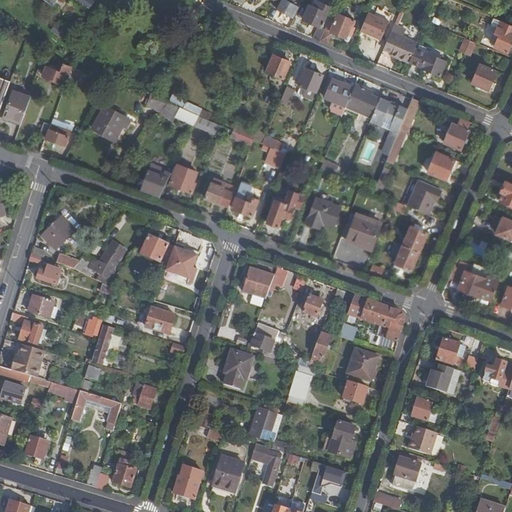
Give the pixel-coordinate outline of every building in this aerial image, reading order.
[(76,0),(89,8),(95,0),(93,0),(76,0)] [(280,0),(277,8),(293,16),(299,6),(292,2),(293,0),(280,0)] [(304,19),(322,27),(332,7),(317,0),(314,6),(310,4),(304,19)] [(335,10),(321,41),(329,44),(334,33),(347,38),(352,27),(354,28),(357,20),(335,10)] [(369,11),(361,30),(381,39),(389,21),(369,11)] [(511,25),(501,21),(498,27),(496,33),(500,35),(496,46),(509,52),(511,45),(511,25)] [(73,36),(57,24),(55,26),(52,30),(68,43),(73,36)] [(394,25),(384,48),(393,52),(392,55),(410,62),(411,60),(419,43),(400,36),(403,29),(394,25)] [(461,51),(466,53),(471,41),(466,39),(461,51)] [(471,55),(477,43),(471,41),(466,53),(471,55)] [(419,43),(411,60),(424,66),(423,69),(442,77),(450,56),(419,43)] [(268,72),(285,78),(292,62),(276,55),(268,72)] [(43,76),(67,84),(73,68),(58,62),(55,71),(46,67),(43,76)] [(177,81),(183,86),(199,67),(193,62),(177,81)] [(494,82),(498,72),(481,64),(473,83),(490,90),(491,89),(495,91),(499,83),(494,82)] [(85,82),(89,75),(77,67),(73,73),(85,82)] [(317,91),(323,75),(307,68),(300,84),(317,91)] [(0,113),(13,79),(0,73),(0,113)] [(350,100),(356,87),(334,78),(326,97),(348,106),(349,104),(350,100)] [(372,91),(357,84),(356,87),(350,100),(365,107),(364,110),(374,115),(380,100),(370,96),(372,91)] [(296,88),(288,85),(283,99),(290,102),(296,88)] [(5,119),(22,125),(32,98),(14,92),(5,119)] [(146,108),(160,115),(168,101),(156,96),(154,95),(152,95),(146,108)] [(172,95),(169,102),(183,108),(187,101),(172,95)] [(381,97),(380,100),(374,115),(372,121),(400,132),(401,131),(409,109),(401,106),(400,108),(390,104),(391,102),(381,97)] [(408,134),(409,134),(422,102),(414,98),(409,109),(401,131),(408,134)] [(365,107),(350,100),(349,104),(364,110),(365,107)] [(168,101),(160,115),(175,123),(178,117),(195,125),(199,115),(183,108),(169,102),(168,101)] [(183,108),(199,115),(203,108),(187,101),(183,108)] [(130,129),(133,121),(105,106),(93,129),(115,140),(123,125),(130,129)] [(199,115),(195,125),(209,132),(214,121),(199,115)] [(457,116),(454,124),(460,126),(463,119),(457,116)] [(469,130),(472,122),(463,119),(460,126),(454,124),(446,143),(462,150),(471,131),(469,130)] [(214,121),(209,132),(218,136),(222,125),(214,121)] [(41,138),(46,140),(52,125),(46,123),(41,138)] [(48,139),(67,147),(73,132),(54,124),(48,139)] [(240,124),(236,131),(255,139),(264,143),(267,136),(240,124)] [(236,131),(235,130),(233,135),(238,137),(237,140),(252,146),(255,139),(236,131)] [(388,161),(395,164),(408,134),(401,131),(400,132),(388,161)] [(279,150),(282,151),(285,144),(267,136),(264,143),(275,148),(279,150)] [(282,151),(288,154),(295,156),(297,150),(285,144),(282,151)] [(279,150),(275,158),(285,162),(288,154),(282,151),(279,150)] [(456,174),(461,163),(439,153),(430,173),(448,180),(451,172),(456,174)] [(325,160),(321,168),(336,174),(340,166),(325,160)] [(375,191),(387,163),(382,160),(369,189),(375,191)] [(151,164),(142,190),(161,197),(172,173),(166,171),(167,170),(151,164)] [(171,186),(193,194),(197,184),(174,175),(171,186)] [(206,199),(230,207),(237,188),(230,185),(228,192),(225,190),(227,184),(213,179),(206,199)] [(407,205),(412,207),(422,183),(419,182),(413,197),(411,196),(407,205)] [(511,208),(511,184),(506,182),(501,192),(503,193),(499,202),(511,208)] [(422,183),(412,207),(430,215),(436,201),(440,202),(444,193),(422,183)] [(362,186),(354,208),(358,209),(367,188),(362,186)] [(297,205),(303,207),(307,197),(292,191),(286,204),(277,200),(269,222),(281,227),(285,216),(292,219),(297,205)] [(233,209),(253,216),(260,200),(250,196),(249,198),(246,197),(244,199),(238,197),(233,209)] [(335,226),(337,223),(342,210),(343,207),(317,198),(307,223),(320,228),(323,222),(335,226)] [(398,201),(395,210),(408,215),(412,207),(407,205),(398,201)] [(430,215),(434,217),(440,202),(436,201),(430,215)] [(337,223),(347,227),(352,214),(342,210),(337,223)] [(373,250),(383,225),(359,216),(349,241),(373,250)] [(511,220),(503,216),(496,233),(511,240),(511,220)] [(44,235),(57,249),(77,231),(64,217),(44,235)] [(404,245),(421,252),(429,233),(412,226),(404,245)] [(176,248),(176,247),(152,236),(144,253),(169,265),(176,248)] [(413,270),(421,252),(404,245),(391,239),(385,252),(399,257),(396,263),(413,270)] [(102,263),(87,255),(82,261),(76,268),(87,274),(91,269),(103,275),(101,279),(109,283),(116,270),(114,270),(127,250),(116,243),(102,263)] [(199,257),(176,248),(169,265),(167,271),(190,280),(199,257)] [(46,258),(33,253),(31,261),(41,265),(44,263),(46,258)] [(62,254),(60,263),(76,268),(82,261),(62,254)] [(453,267),(449,278),(460,283),(458,288),(492,301),(499,283),(465,270),(467,263),(461,261),(458,268),(453,267)] [(58,285),(63,269),(50,265),(48,272),(43,270),(40,279),(58,285)] [(371,273),(381,277),(384,268),(374,265),(371,273)] [(267,299),(276,276),(253,269),(245,291),(267,299)] [(101,284),(99,292),(109,293),(110,286),(101,284)] [(511,307),(511,286),(509,285),(502,304),(511,307)] [(347,292),(339,289),(334,301),(342,304),(347,292)] [(49,317),(53,302),(35,296),(31,310),(49,317)] [(325,301),(312,297),(306,312),(319,317),(325,301)] [(402,313),(370,301),(364,319),(382,326),(379,335),(399,342),(406,318),(402,313)] [(171,335),(177,315),(154,308),(147,327),(171,335)] [(15,313),(12,320),(26,324),(21,338),(39,345),(42,337),(44,329),(45,326),(27,320),(28,318),(15,313)] [(99,335),(101,328),(98,327),(100,322),(92,320),(87,334),(95,337),(96,333),(99,335)] [(358,327),(346,322),(341,335),(361,343),(362,340),(354,337),(358,327)] [(258,323),(248,349),(251,350),(253,346),(265,350),(264,354),(278,359),(288,333),(258,323)] [(115,330),(106,327),(95,361),(104,365),(115,330)] [(333,337),(322,333),(312,359),(323,364),(333,337)] [(485,343),(465,335),(461,345),(474,350),(470,364),(477,367),(485,343)] [(461,347),(461,345),(445,340),(438,360),(454,366),(458,357),(463,358),(466,349),(461,347)] [(17,355),(12,370),(38,378),(46,351),(23,344),(19,356),(17,355)] [(184,356),(187,347),(175,344),(173,352),(184,356)] [(229,374),(227,378),(244,384),(252,356),(234,350),(226,373),(229,374)] [(380,357),(357,350),(349,373),(372,381),(380,357)] [(511,365),(499,361),(496,369),(489,367),(484,381),(492,383),(494,380),(501,382),(502,379),(511,382),(511,365)] [(102,368),(91,365),(86,378),(92,380),(92,378),(98,380),(102,368)] [(309,368),(300,365),(298,371),(312,376),(315,370),(309,368)] [(0,366),(0,373),(30,383),(30,380),(51,387),(53,382),(38,378),(12,370),(0,366)] [(433,371),(428,388),(448,394),(455,370),(441,366),(439,373),(433,371)] [(288,401),(303,405),(312,376),(298,371),(288,401)] [(244,384),(227,378),(225,385),(242,390),(244,384)] [(364,403),(369,387),(350,381),(345,397),(364,403)] [(53,382),(51,387),(49,392),(67,397),(71,388),(53,382)] [(22,404),(27,388),(8,383),(3,398),(22,404)] [(152,409),(159,389),(139,383),(135,394),(138,395),(136,403),(152,409)] [(71,388),(67,397),(66,403),(78,406),(82,391),(71,388)] [(78,406),(74,419),(82,422),(89,401),(113,409),(107,429),(115,432),(117,424),(124,404),(82,391),(78,406)] [(34,405),(42,409),(45,402),(37,399),(34,405)] [(429,423),(432,413),(435,404),(419,399),(413,417),(429,423)] [(278,433),(283,416),(280,415),(282,411),(258,404),(248,434),(258,437),(261,429),(278,434),(278,433)] [(440,415),(432,413),(429,423),(437,425),(440,415)] [(0,444),(5,446),(13,419),(0,415),(0,444)] [(210,415),(205,429),(211,430),(214,431),(218,418),(210,415)] [(501,420),(494,417),(487,439),(494,442),(501,420)] [(357,427),(340,421),(330,451),(351,458),(357,442),(352,440),(357,427)] [(438,434),(419,428),(415,440),(412,440),(409,448),(431,455),(438,434)] [(258,437),(275,443),(275,442),(278,434),(261,429),(258,437)] [(209,437),(222,442),(225,435),(214,431),(211,430),(209,437)] [(31,435),(23,453),(39,458),(41,453),(47,455),(51,442),(31,435)] [(275,443),(272,449),(284,452),(286,445),(275,442),(275,443)] [(257,444),(253,460),(271,465),(265,484),(273,487),(283,456),(270,452),(270,449),(257,444)] [(207,474),(212,475),(219,452),(214,451),(207,474)] [(57,467),(67,469),(69,455),(59,453),(57,467)] [(125,453),(121,465),(115,482),(133,487),(138,470),(132,468),(135,462),(136,457),(125,453)] [(423,460),(401,454),(399,458),(402,459),(396,476),(398,477),(394,487),(413,493),(423,460)] [(245,464),(225,457),(215,487),(236,493),(245,464)] [(423,460),(413,493),(419,494),(430,462),(423,460)] [(321,471),(323,464),(316,462),(313,469),(321,471)] [(354,484),(357,475),(342,470),(323,464),(321,471),(317,482),(323,484),(325,485),(328,476),(354,484)] [(93,470),(87,485),(98,488),(102,473),(103,469),(97,466),(95,471),(93,470)] [(98,488),(105,490),(110,476),(102,473),(98,488)] [(201,484),(180,477),(175,494),(197,500),(201,484)] [(318,501),(323,484),(317,482),(312,499),(318,501)] [(374,502),(400,511),(403,502),(377,494),(374,502)] [(311,511),(314,511),(318,501),(312,499),(308,511),(311,511)] [(30,511),(32,507),(11,500),(7,511),(30,511)] [(290,511),(291,511),(293,505),(280,501),(276,511),(290,511)] [(264,511),(273,511),(275,505),(268,502),(264,511)] [(479,511),(505,511),(506,509),(483,502),(479,511)]
